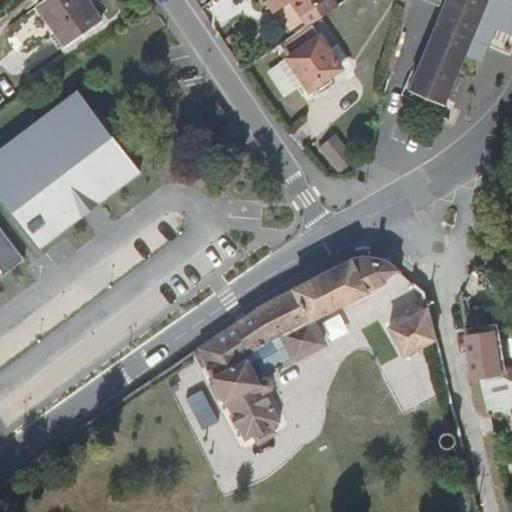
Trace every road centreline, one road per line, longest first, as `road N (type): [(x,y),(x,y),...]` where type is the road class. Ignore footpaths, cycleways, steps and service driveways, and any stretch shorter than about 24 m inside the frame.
road 1 (residential): [(328,237),(0,463)]
road 2 (residential): [(169,0),(328,237)]
road 3 (track): [(451,338),(486,511)]
road 4 (residential): [(394,202),(461,163),(511,105)]
road 5 (unclassified): [(394,202),(444,279),(451,338)]
